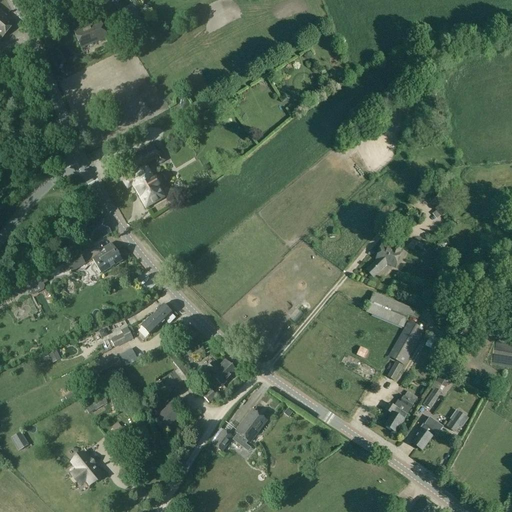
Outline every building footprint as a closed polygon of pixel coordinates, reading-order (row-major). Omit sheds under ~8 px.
[(136,17),(126,7),(121,12),(130,22),(136,17)] [(0,11),(0,40),(1,41),(14,23),(0,11)] [(74,33),(80,48),(106,37),(100,23),(89,27),(82,29),(82,30),(74,33)] [(136,151),(139,155),(141,159),(151,153),(156,151),(151,143),(136,151)] [(147,168),(129,178),(122,182),(127,189),(133,186),(146,208),(164,198),(161,192),(158,187),(159,186),(159,185),(160,183),(160,182),(159,180),(159,179),(158,178),(156,178),(154,178),(153,178),(147,168)] [(431,203),(441,216),(450,209),(440,196),(431,203)] [(93,245),(110,233),(101,218),(83,230),(93,245)] [(414,250),(416,246),(422,249),(424,245),(412,240),(411,244),(410,243),(408,248),(414,250)] [(386,264),(395,268),(401,252),(400,252),(403,245),(396,242),(393,249),(383,244),(376,261),(367,270),(374,278),(384,268),(386,264)] [(104,253),(94,259),(102,272),(120,262),(114,252),(111,246),(102,251),(104,253)] [(73,271),(85,263),(80,254),(67,261),(73,271)] [(27,292),(28,292),(43,284),(47,281),(42,273),(23,284),(27,292)] [(11,290),(0,294),(0,297),(1,300),(13,295),(11,290)] [(374,293),(367,312),(404,327),(409,316),(418,319),(421,313),(374,293)] [(162,305),(152,315),(157,320),(161,316),(165,320),(165,321),(169,325),(175,319),(166,309),(162,305)] [(457,326),(461,321),(450,314),(446,319),(457,326)] [(157,320),(152,315),(140,327),(149,336),(162,324),(165,321),(165,320),(161,316),(157,320)] [(391,357),(404,364),(424,330),(412,322),(391,357)] [(438,326),(434,333),(447,341),(452,334),(438,326)] [(110,340),(115,349),(132,339),(126,328),(120,331),(122,334),(110,340)] [(433,335),(427,346),(440,354),(447,344),(433,335)] [(107,342),(100,345),(104,354),(111,351),(107,342)] [(131,350),(120,356),(126,367),(137,361),(131,350)] [(56,352),(48,355),(51,364),(60,360),(56,352)] [(174,354),(168,358),(177,369),(182,365),(174,354)] [(123,368),(117,358),(95,370),(100,380),(123,368)] [(205,378),(209,383),(214,379),(217,382),(230,367),(224,361),(218,368),(212,363),(205,371),(210,375),(209,377),(208,375),(205,378)] [(395,362),(387,376),(395,381),(403,366),(395,362)] [(182,367),(163,381),(170,390),(173,393),(183,386),(193,398),(201,391),(193,381),(182,367)] [(236,373),(230,367),(217,382),(214,379),(209,383),(215,388),(219,384),(222,387),(226,384),(229,380),(236,373)] [(426,404),(431,407),(441,392),(436,389),(426,404)] [(203,398),(208,403),(215,396),(210,390),(203,398)] [(407,391),(404,396),(401,401),(399,400),(394,406),(389,403),(385,409),(392,414),(385,425),(396,432),(404,419),(414,402),(417,397),(407,391)] [(92,405),(95,410),(106,403),(103,398),(92,405)] [(169,406),(168,406),(169,406),(155,419),(155,420),(155,419),(164,429),(164,430),(164,429),(164,430),(165,429),(170,424),(178,417),(178,416),(169,406)] [(252,411),(236,433),(249,443),(266,421),(252,411)] [(455,433),(462,422),(464,420),(455,414),(446,427),(455,433)] [(425,424),(422,429),(420,427),(416,433),(418,434),(412,442),(423,450),(433,436),(436,432),(438,434),(443,427),(430,417),(425,424)] [(111,431),(116,437),(123,432),(119,425),(111,431)] [(130,445),(131,445),(138,441),(142,439),(144,442),(144,443),(144,442),(149,440),(143,427),(143,426),(143,427),(126,435),(125,435),(126,436),(126,435),(130,445)] [(223,431),(212,446),(221,452),(232,438),(223,431)] [(20,433),(10,440),(18,452),(28,446),(20,433)] [(92,465),(83,454),(71,464),(77,470),(71,475),(80,485),(85,481),(89,485),(100,475),(92,465)] [(434,511),(437,509),(423,498),(413,511),(414,511),(413,511),(434,511)]
